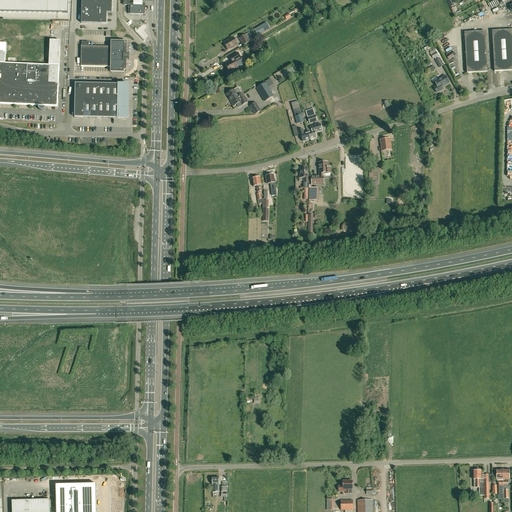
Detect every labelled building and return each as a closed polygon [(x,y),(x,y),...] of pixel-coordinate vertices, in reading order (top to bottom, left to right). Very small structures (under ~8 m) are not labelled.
[(0,0),(0,12),(68,13),(67,0),(0,0)] [(112,13),(112,12),(112,0),(81,0),(81,23),(106,24),(107,16),(107,13),(112,13)] [(128,0),(123,0),(123,5),(129,5),(128,14),(130,14),(145,15),(145,11),(145,8),(143,5),(134,5),(129,5),(128,0)] [(258,35),(270,29),(267,23),(255,30),(258,35)] [(511,70),(511,30),(492,31),(494,72),(511,70)] [(485,31),(464,33),(467,73),(487,72),(485,31)] [(249,42),(245,35),(240,39),(244,46),(249,42)] [(233,38),(224,43),(228,50),(233,47),(234,48),(237,45),(233,38)] [(57,107),(59,66),(60,41),(50,41),(49,66),(2,64),(2,53),(0,53),(0,104),(38,106),(39,108),(39,109),(39,110),(40,110),(41,111),(42,111),(43,111),(44,110),(45,109),(45,108),(46,106),(57,107)] [(127,45),(124,45),(124,42),(111,42),(111,47),(89,47),(81,47),(81,67),(111,67),(111,72),(124,73),(124,70),(126,70),(127,45)] [(435,59),(436,61),(440,59),(440,58),(439,56),(435,50),(430,53),(433,59),(435,59)] [(230,73),(238,68),(235,64),(241,60),(237,53),(230,58),(232,61),(225,65),(230,73)] [(454,73),(451,67),(449,68),(454,76),(458,74),(457,72),(454,73)] [(280,72),(274,76),(277,80),(283,77),(280,72)] [(437,77),(431,80),(433,82),(434,82),(437,86),(434,88),(437,93),(443,90),(442,87),(449,83),(445,76),(438,80),(437,77)] [(261,95),(270,90),(266,83),(257,89),(261,95)] [(128,119),(128,85),(75,84),(75,117),(128,119)] [(235,90),(227,95),(234,106),(240,103),(242,106),(247,102),(243,94),(242,95),(238,97),(235,90)] [(274,96),(270,90),(261,95),(265,102),(274,96)] [(298,102),(292,104),(293,106),(296,117),(295,117),(297,124),(304,122),(302,116),(302,115),(299,104),(298,102)] [(261,111),(256,103),(250,107),(255,115),(261,111)] [(307,113),(310,124),(317,122),(314,111),(307,113)] [(310,132),(307,132),(310,139),(316,137),(315,132),(317,131),(318,132),(322,130),(320,124),(310,127),(311,128),(312,131),(310,132)] [(303,130),(294,132),(294,133),(295,138),(301,136),(302,142),(310,139),(307,132),(304,133),(303,130)] [(380,140),(382,151),(391,150),(390,139),(380,140)] [(327,162),(319,163),(319,166),(319,176),(311,177),(312,185),(324,184),(323,174),(324,173),(324,174),(331,173),(330,167),(328,168),(327,162)] [(307,183),(308,169),(300,169),(300,178),(304,178),(304,183),(307,183)] [(273,175),(266,177),(267,184),(270,184),(271,189),(272,196),(277,195),(276,188),(275,183),(276,183),(275,179),(274,179),(273,175)] [(252,179),(253,187),(256,186),(257,192),(262,191),(261,185),(262,185),(260,177),(252,179)] [(317,190),(309,189),(309,202),(317,202),(317,190)] [(489,499),(489,482),(481,482),(481,479),(477,479),(477,471),(473,471),(473,479),(475,479),(475,488),(484,487),(484,499),(489,499)] [(481,471),(477,471),(477,479),(481,479),(481,482),(489,482),(489,475),(481,475),(481,471)] [(353,494),(353,489),(352,481),(343,481),(343,485),(338,485),(338,492),(346,492),(346,494),(353,494)] [(82,511),(82,499),(66,499),(66,498),(57,499),(12,501),(12,511),(82,511)] [(372,511),(372,500),(358,500),(357,511),(372,511)] [(353,510),(353,501),(341,501),(341,510),(353,510)]
